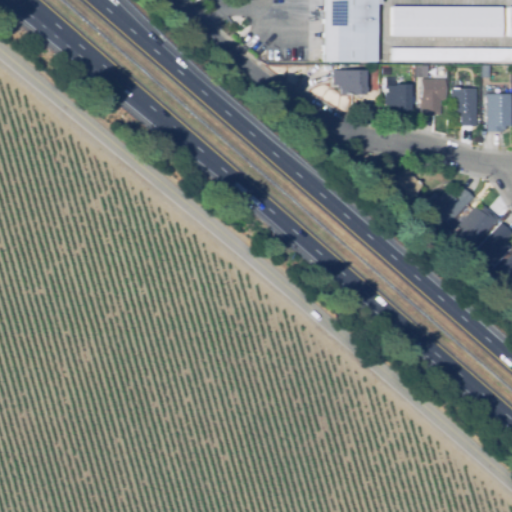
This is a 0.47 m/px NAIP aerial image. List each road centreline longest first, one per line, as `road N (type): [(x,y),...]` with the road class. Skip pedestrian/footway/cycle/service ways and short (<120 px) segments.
road 1 (residential): [(511,484),(0,57)]
road 2 (motorway): [(29,0),(511,419)]
road 3 (motorway): [(511,358),(98,0)]
road 4 (residential): [(176,0),(272,87),(341,124),(511,164)]
